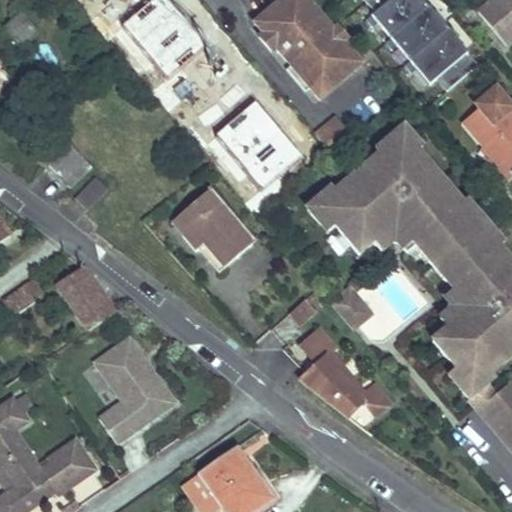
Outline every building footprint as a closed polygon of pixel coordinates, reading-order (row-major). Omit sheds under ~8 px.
[(282,0),(254,24),(318,101),(361,65),(343,44),(332,31),(305,0),(282,0)] [(374,16),(365,23),(371,30),(376,26),(389,42),(384,46),(390,53),(395,49),(408,65),(403,69),(409,76),(414,72),(428,88),(437,79),(447,91),(478,65),(456,40),(457,39),(449,30),(448,31),(446,29),(432,14),(419,0),(368,0),(364,4),(374,16)] [(511,0),(491,0),(478,11),(506,45),(511,39),(511,0)] [(432,14),(446,29),(448,27),(435,12),(432,14)] [(37,36),(20,16),(4,29),(21,49),(37,36)] [(332,31),(343,44),(347,40),(337,27),(332,31)] [(275,49),(263,36),(259,40),(270,53),(275,49)] [(291,68),(286,72),(304,93),(309,89),(291,68)] [(437,79),(433,83),(443,95),(447,91),(437,79)] [(511,173),(511,121),(506,113),(510,110),(495,91),(476,107),(479,111),(463,123),(484,148),(481,150),(496,169),(497,168),(501,165),(510,175),(511,173)] [(332,157),(353,139),(336,119),(315,137),(332,157)] [(417,154),(424,148),(406,127),(380,150),(382,153),(385,157),(405,140),(417,154)] [(385,157),(382,153),(348,182),(351,186),(340,194),(323,209),(337,226),(361,254),(375,242),(388,231),(397,232),(399,219),(406,220),(411,228),(405,233),(416,247),(451,288),(463,302),(469,297),(475,305),(474,311),(461,309),(460,318),(446,329),(432,341),(465,381),(469,385),(462,391),(473,405),(492,389),(488,384),(481,376),(488,370),(498,362),(501,366),(511,356),(511,259),(500,246),(497,249),(479,228),(462,208),(466,205),(427,159),(424,162),(417,154),(405,140),(385,157)] [(69,189),(92,169),(73,148),(50,167),(69,189)] [(510,175),(501,165),(497,168),(496,169),(505,180),(510,175)] [(87,212),(108,191),(95,179),(74,200),(87,212)] [(323,209),(340,194),(335,187),(310,208),(330,231),(337,226),(323,209)] [(256,243),(211,190),(210,191),(206,194),(251,247),(256,243)] [(251,247),(206,194),(172,224),(195,252),(198,250),(219,274),(251,247)] [(479,228),(486,223),(469,202),(466,205),(462,208),(479,228)] [(411,228),(406,220),(399,219),(397,232),(388,231),(375,242),(382,251),(392,243),(399,245),(407,255),(416,247),(405,233),(411,228)] [(0,241),(9,236),(0,221),(0,241)] [(500,246),(503,243),(486,223),(479,228),(497,249),(500,246)] [(114,316),(82,268),(57,285),(88,332),(114,316)] [(34,305),(30,298),(38,292),(32,284),(24,289),(22,286),(1,301),(13,319),(34,305)] [(463,302),(451,288),(442,296),(450,306),(448,312),(439,320),(446,329),(460,318),(461,309),(474,311),(475,305),(469,297),(463,302)] [(373,315),(351,289),(332,305),(353,331),(373,315)] [(299,326),(314,314),(305,302),(289,315),(299,326)] [(354,397),(359,392),(319,357),(323,352),(304,336),(287,356),(305,373),(315,362),(354,397)] [(158,372),(134,337),(128,341),(152,376),(158,372)] [(128,341),(99,361),(126,401),(102,417),(120,443),(179,403),(158,372),(152,376),(128,341)] [(305,373),(297,381),(349,420),(361,405),(372,415),(387,399),(367,382),(359,392),(354,397),(315,362),(305,373)] [(488,384),(495,378),(488,370),(481,376),(488,384)] [(511,380),(496,394),(492,389),(473,405),(511,451),(511,380)] [(469,385),(465,381),(458,387),(462,391),(469,385)] [(41,470),(16,428),(31,419),(17,397),(0,407),(0,456),(16,484),(7,490),(0,493),(0,511),(19,511),(53,492),(56,496),(95,473),(77,443),(49,459),(52,463),(41,470)] [(256,511),(271,502),(235,450),(198,475),(221,508),(223,511),(256,511)] [(16,484),(0,456),(0,478),(7,490),(16,484)] [(200,511),(216,511),(221,508),(198,475),(182,486),(200,511)]
